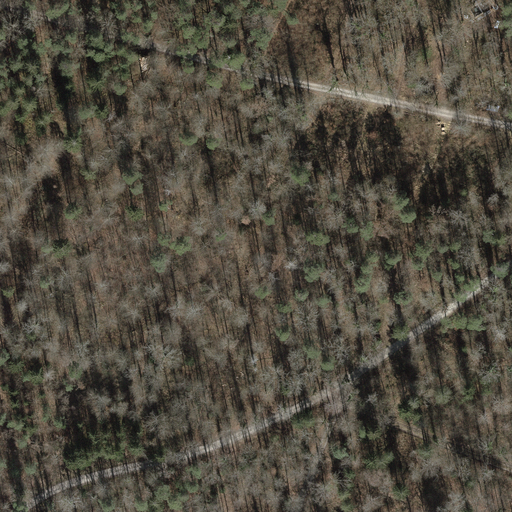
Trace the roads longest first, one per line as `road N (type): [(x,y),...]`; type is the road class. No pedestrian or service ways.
road 1 (track): [(23,511),(53,488),(219,444),(347,381),(511,262)]
road 2 (track): [(0,2),(204,59),(511,127)]
road 3 (track): [(338,403),(511,470)]
road 4 (track): [(293,511),(347,381)]
